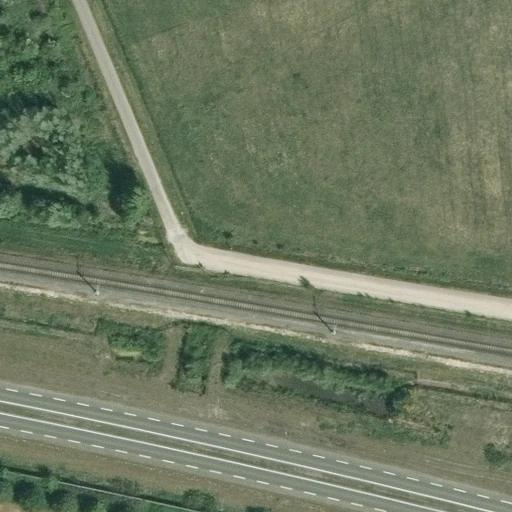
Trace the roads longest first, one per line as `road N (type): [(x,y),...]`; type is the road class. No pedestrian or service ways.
road 1 (primary): [(511,509),(0,395)]
road 2 (primary): [(0,420),(417,511)]
road 3 (track): [(511,313),(205,260),(181,245)]
road 4 (unclassified): [(181,245),(77,0)]
